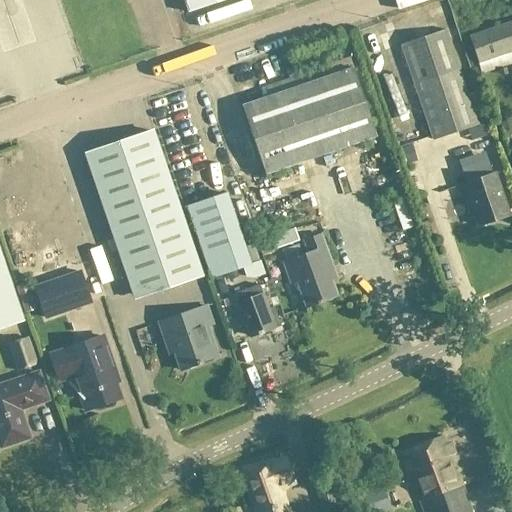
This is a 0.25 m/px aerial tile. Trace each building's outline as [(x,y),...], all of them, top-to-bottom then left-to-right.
[(180,0),(185,14),(227,0),(180,0)] [(372,26),(382,52),(404,43),(394,18),(372,26)] [(511,25),(467,41),(476,66),(511,53),(511,25)] [(476,129),(475,128),(465,97),(444,33),(399,48),(431,144),(476,129)] [(356,44),(366,74),(376,70),(367,40),(356,44)] [(263,177),(374,138),(351,71),(240,109),(263,177)] [(511,126),(510,121),(498,125),(503,140),(511,136),(511,126)] [(151,134),(83,157),(131,298),(199,275),(151,134)] [(492,178),(457,190),(463,208),(469,207),(476,229),(506,219),(492,178)] [(224,197),(185,211),(209,279),(247,266),(224,197)] [(286,231),(262,240),(266,252),(290,243),(286,231)] [(308,259),(283,267),(289,285),(295,283),(304,310),(333,300),(323,273),(329,271),(318,240),(303,246),(308,259)] [(110,284),(98,249),(87,253),(99,288),(110,284)] [(0,328),(19,322),(0,264),(0,328)] [(89,306),(78,276),(33,292),(43,322),(89,306)] [(271,310),(264,313),(258,298),(260,297),(257,289),(234,298),(237,306),(235,306),(241,320),(242,320),(250,340),(278,330),(271,310)] [(204,309),(157,325),(163,344),(168,342),(179,373),(216,360),(205,329),(210,328),(204,309)] [(112,373),(101,340),(63,353),(63,354),(48,359),(57,385),(72,380),(84,414),(93,411),(94,413),(97,415),(112,409),(113,407),(112,405),(118,402),(108,374),(112,373)] [(36,376),(0,387),(0,450),(27,442),(17,413),(45,404),(36,376)] [(468,511),(450,462),(452,458),(449,450),(445,448),(442,439),(400,455),(420,511),(468,511)] [(282,459),(268,465),(267,463),(238,474),(252,511),(285,511),(277,491),(292,485),(282,459)] [(351,511),(390,511),(374,471),(356,478),(360,489),(345,495),(351,511)] [(311,488),(318,511),(326,511),(336,509),(327,483),(311,488)] [(231,511),(244,511),(242,502),(229,505),(231,511)]
